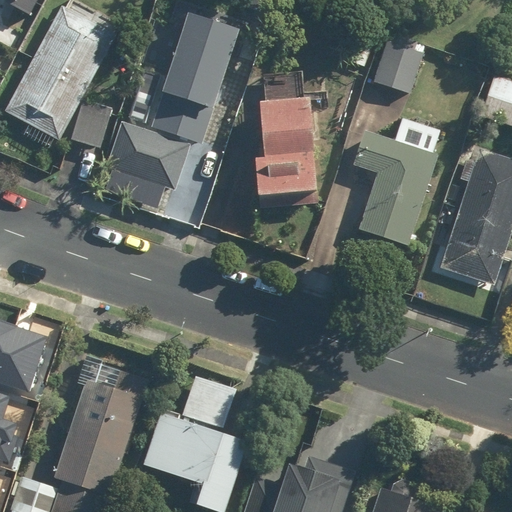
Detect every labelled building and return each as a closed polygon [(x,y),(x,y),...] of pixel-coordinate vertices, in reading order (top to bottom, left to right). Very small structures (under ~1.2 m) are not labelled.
[(121,36),(66,5),(6,110),(61,141),(105,152),(115,110),(84,102),(121,36)] [(245,33),(192,15),(154,132),(124,122),(108,169),(176,192),(193,140),(208,144),(245,33)] [(377,43),(359,37),(351,63),(369,69),(377,43)] [(428,53),(387,39),(372,83),(413,97),(428,53)] [(270,103),(261,104),(268,201),(320,197),(311,73),(267,77),(270,103)] [(511,80),(495,75),(481,117),(511,126),(511,80)] [(357,166),(378,173),(359,231),(411,248),(441,154),(434,152),(441,131),(403,118),(396,140),(368,131),(357,166)] [(511,245),(511,160),(480,150),(442,268),(499,286),(511,245)] [(49,365),(0,349),(0,447),(11,451),(26,404),(36,407),(49,365)] [(112,387),(90,380),(57,487),(24,476),(13,511),(109,511),(151,380),(118,369),(112,387)] [(194,395),(185,421),(162,413),(145,468),(198,485),(191,505),(212,511),(231,511),(254,444),(227,435),(235,408),(194,395)] [(285,487),(256,478),(245,511),(333,511),(337,499),(350,503),(360,472),(312,457),(308,470),(292,465),(285,487)]
